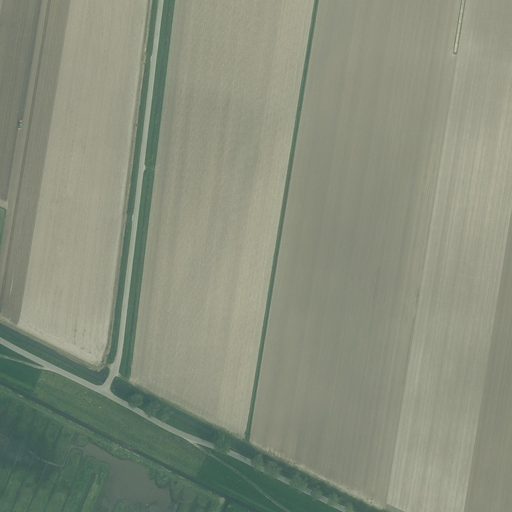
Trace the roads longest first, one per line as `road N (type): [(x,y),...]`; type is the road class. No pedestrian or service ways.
road 1 (unclassified): [(103,392),(119,351),(160,0)]
road 2 (unclassified): [(349,511),(103,392)]
road 3 (track): [(288,511),(184,435)]
